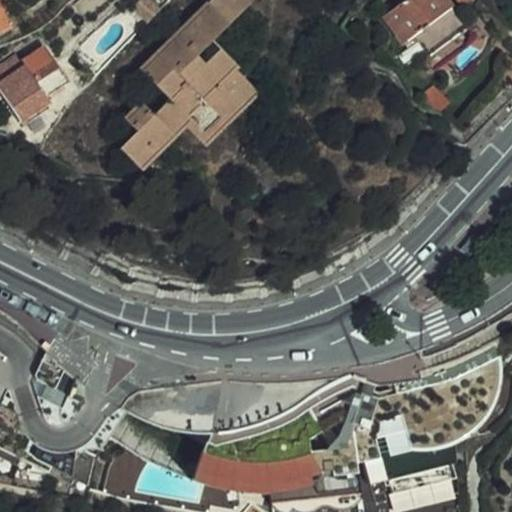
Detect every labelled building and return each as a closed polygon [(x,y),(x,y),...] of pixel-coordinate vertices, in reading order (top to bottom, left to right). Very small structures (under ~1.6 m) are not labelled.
[(130,121),(142,133),(123,153),(145,174),(190,127),(194,123),(209,136),(257,87),(238,68),(241,65),(223,48),(208,64),(199,55),(251,1),(249,0),(210,0),(141,72),(172,102),(157,117),(145,105),(130,121)] [(475,40),(445,0),(406,0),(385,16),(405,43),(415,36),(424,48),(426,46),(430,53),(455,34),(465,47),(475,40)] [(0,30),(10,25),(0,4),(0,30)] [(157,13),(148,4),(141,11),(149,20),(157,13)] [(106,56),(109,54),(125,37),(127,34),(127,30),(126,27),(124,24),(121,22),(118,22),(114,23),(112,24),(96,42),(95,42),(94,45),(93,49),(94,52),(96,55),(99,57),(103,57),(106,56)] [(25,68),(0,86),(0,90),(22,121),(49,101),(71,86),(46,49),(23,64),(25,68)] [(507,85),(511,87),(511,70),(501,82),(507,85)] [(333,104),(336,82),(323,80),(319,102),(333,104)] [(428,83),(417,97),(439,112),(449,99),(428,83)] [(209,136),(205,140),(211,147),(263,93),(257,87),(209,136)] [(49,101),(22,121),(26,127),(54,107),(49,101)] [(190,127),(205,140),(209,136),(194,123),(190,127)] [(281,202),(275,190),(259,199),(266,210),(281,202)] [(89,483),(96,452),(126,410),(107,397),(67,361),(10,323),(0,317),(0,447),(75,484),(79,478),(89,483)] [(477,354),(464,360),(469,368),(481,363),(477,354)] [(192,471),(194,481),(229,497),(246,494),(272,506),(272,511),(363,511),(359,479),(343,472),(320,475),(317,452),(270,459),(264,416),(235,420),(231,428),(221,430),(203,421),(198,432),(229,447),(201,451),(192,471)] [(9,452),(0,447),(0,459),(5,460),(9,452)] [(89,483),(79,478),(75,486),(88,488),(89,483)]
